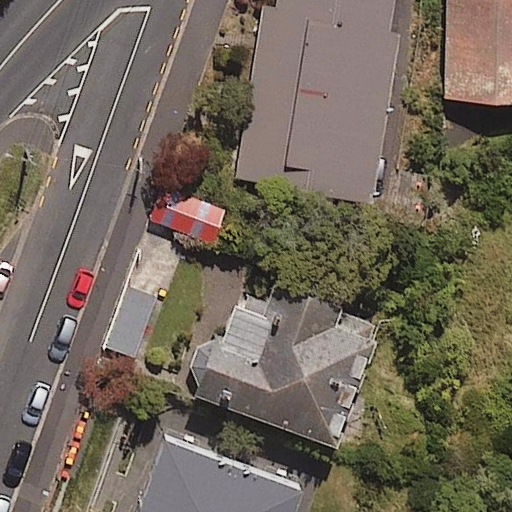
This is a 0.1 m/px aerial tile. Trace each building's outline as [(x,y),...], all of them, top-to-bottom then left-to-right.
[(387,0),(274,0),(273,8),(260,7),(233,179),(367,200),(393,30),(384,29),(387,0)] [(511,0),(445,0),(443,100),(511,101),(511,0)] [(220,209),(161,186),(148,219),(208,242),(220,209)] [(373,321),(242,273),(214,350),(202,346),(185,392),(328,444),(373,321)] [(153,298),(125,287),(103,345),(131,356),(153,298)] [(285,511),(293,489),(151,437),(124,511),(285,511)]
